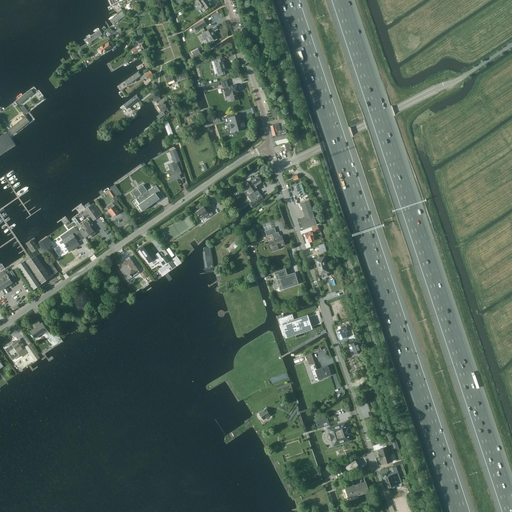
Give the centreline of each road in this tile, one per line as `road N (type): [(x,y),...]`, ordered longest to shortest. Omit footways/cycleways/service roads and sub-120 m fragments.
road 1 (motorway): [(511,511),(340,0)]
road 2 (motorway): [(290,0),(459,511)]
road 3 (tertiary): [(391,511),(276,169)]
road 4 (residential): [(0,328),(266,147)]
road 5 (unclassified): [(276,169),(457,80),(511,43)]
road 6 (tertiary): [(266,147),(226,0)]
